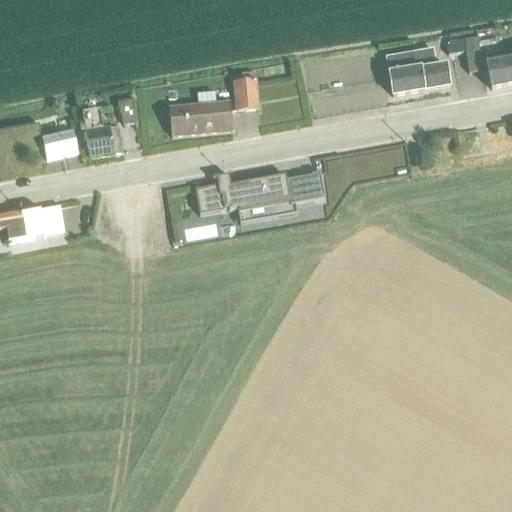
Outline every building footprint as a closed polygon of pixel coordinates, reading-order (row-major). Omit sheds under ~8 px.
[(478,41),(447,45),(449,58),(466,56),(469,77),(483,75),(478,41)] [(434,52),(386,61),(393,100),(450,90),(446,68),(437,69),(434,52)] [(496,66),(511,62),(511,54),(494,58),(496,66)] [(511,62),(496,66),(486,68),(492,93),(511,88),(511,62)] [(241,72),(233,72),(236,115),(260,113),(258,84),(256,84),(255,75),(242,76),(241,72)] [(199,109),(169,111),(172,141),(233,135),(230,106),(216,107),(215,95),(198,97),(199,109)] [(135,105),(120,107),(123,129),(138,127),(135,105)] [(101,112),(83,115),(90,162),(123,157),(119,131),(104,132),(101,112)] [(0,160),(41,153),(44,153),(47,164),(78,157),(73,135),(42,142),(38,127),(0,133),(0,160)] [(464,139),(454,140),(456,156),(466,155),(464,139)] [(218,189),(196,193),(200,219),(239,212),(241,227),(297,217),(296,208),(324,203),(320,177),(312,178),(312,180),(286,184),(286,180),(251,186),(249,176),(213,182),(213,184),(217,183),(218,189)] [(61,208),(22,215),(25,234),(46,230),(46,233),(65,229),(61,208)] [(0,234),(6,234),(9,247),(27,244),(25,234),(22,215),(0,219),(0,234)]
